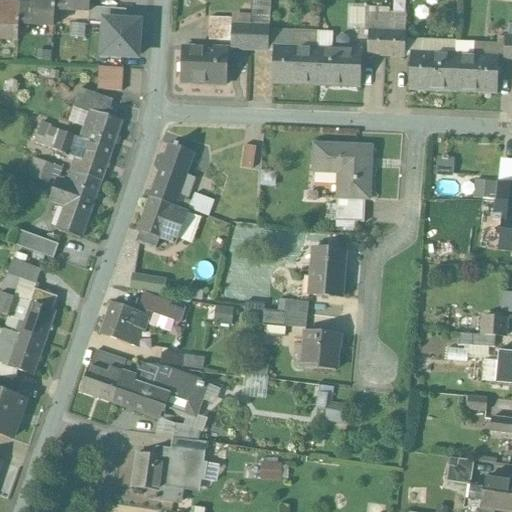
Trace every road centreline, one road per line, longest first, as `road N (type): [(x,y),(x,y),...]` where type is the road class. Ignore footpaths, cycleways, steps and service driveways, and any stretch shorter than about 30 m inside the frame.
road 1 (residential): [(153,111),(20,511)]
road 2 (residential): [(153,111),(417,124)]
road 3 (residential): [(369,361),(377,259),(411,234),(417,124)]
